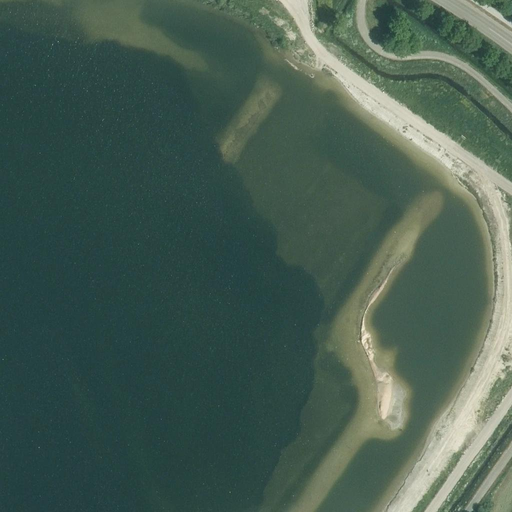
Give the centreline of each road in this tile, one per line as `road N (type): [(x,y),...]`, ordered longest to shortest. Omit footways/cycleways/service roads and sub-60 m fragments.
road 1 (track): [(288,0),(319,51),(511,188)]
road 2 (unclassified): [(362,0),(357,18),(382,54),(467,67),(511,109)]
road 3 (track): [(511,396),(429,511)]
